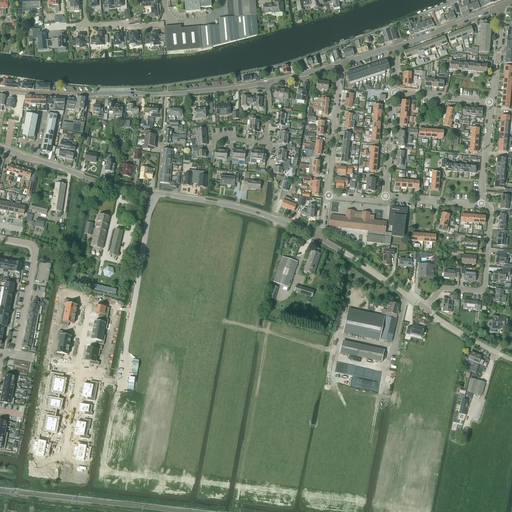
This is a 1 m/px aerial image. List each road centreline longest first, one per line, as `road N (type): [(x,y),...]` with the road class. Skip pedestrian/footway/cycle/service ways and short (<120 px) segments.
road 1 (tertiary): [(321,240),(272,218),(120,187),(33,159)]
road 2 (tertiary): [(265,83),(165,94),(0,90)]
road 3 (track): [(344,405),(331,374),(336,351),(222,321)]
road 4 (residential): [(481,204),(491,215),(480,291),(441,288),(425,309)]
road 5 (residential): [(16,356),(35,250),(0,237)]
road 6 (tertiary): [(326,196),(338,65)]
road 7 (tertiary): [(425,309),(321,240)]
